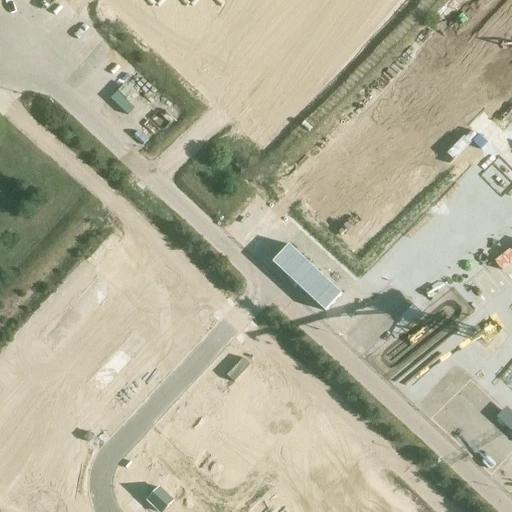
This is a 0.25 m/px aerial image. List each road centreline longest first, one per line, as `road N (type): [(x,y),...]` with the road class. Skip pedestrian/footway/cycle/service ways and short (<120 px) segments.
road 1 (track): [(0,104),(450,511)]
road 2 (unknown): [(511,241),(472,256),(334,350)]
